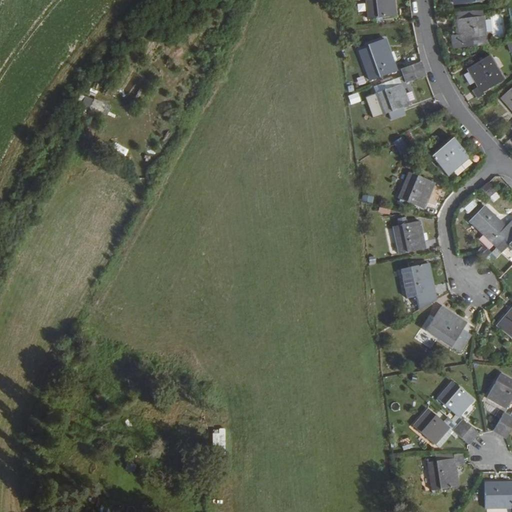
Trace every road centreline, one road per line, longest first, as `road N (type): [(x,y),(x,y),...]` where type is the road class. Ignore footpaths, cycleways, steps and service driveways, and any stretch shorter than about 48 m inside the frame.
road 1 (residential): [(502,160),(447,92),(424,0)]
road 2 (residential): [(502,160),(445,219),(454,275),(478,289)]
